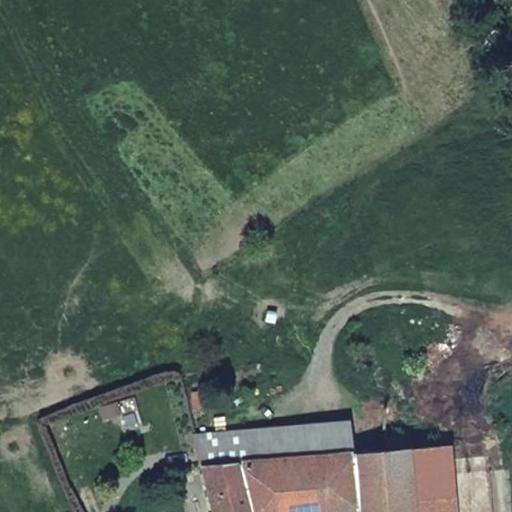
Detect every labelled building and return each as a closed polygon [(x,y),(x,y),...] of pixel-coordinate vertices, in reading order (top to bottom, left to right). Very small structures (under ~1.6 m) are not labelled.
[(341,420),(302,425),(302,431),(303,436),(342,434),(341,420)] [(191,436),(197,464),(306,455),(305,448),(286,449),(285,432),(302,431),(302,425),(191,436)] [(305,448),(306,455),(344,453),(342,434),(303,436),(302,431),(285,432),(286,449),(305,448)] [(406,511),(402,453),(401,447),(344,453),(306,455),(197,464),(208,511),(306,511),(341,508),(341,511),(406,511)] [(448,511),(443,449),(403,452),(402,453),(406,511),(448,511)]
